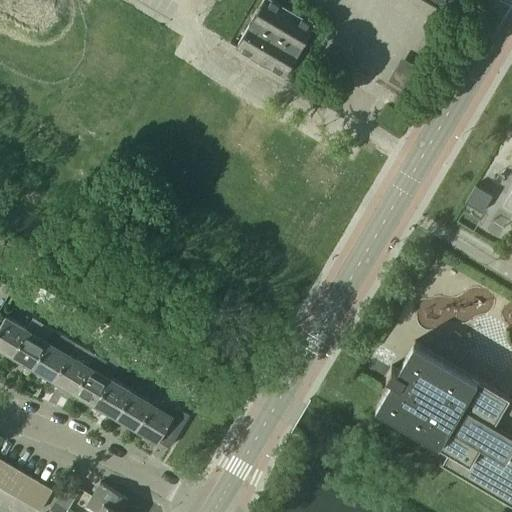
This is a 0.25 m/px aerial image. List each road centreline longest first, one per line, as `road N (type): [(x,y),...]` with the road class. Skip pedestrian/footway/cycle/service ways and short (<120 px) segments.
road 1 (tertiary): [(213,508),(511,9)]
road 2 (residential): [(213,508),(0,414)]
